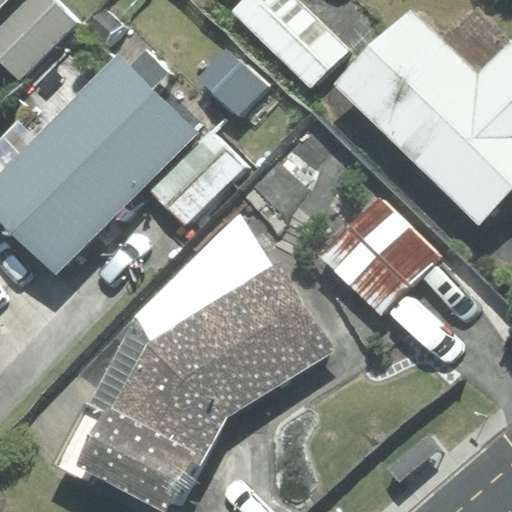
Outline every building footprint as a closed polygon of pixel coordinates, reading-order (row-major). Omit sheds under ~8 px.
[(0,0),(0,26),(25,0),(0,0)] [(92,26),(63,0),(40,0),(0,42),(0,54),(34,86),(92,26)] [(290,0),(230,0),(224,7),(306,84),(342,51),(290,0)] [(511,54),(488,80),(419,14),(350,87),(500,229),(511,216),(511,54)] [(144,68),(130,56),(0,194),(0,207),(77,280),(214,135),(169,92),(184,75),(160,52),(144,68)] [(255,168),(224,139),(166,201),(196,231),(255,168)] [(377,212),(332,259),(393,318),(439,271),(377,212)] [(188,511),(198,511),(247,415),(356,350),(300,259),(170,336),(144,323),(70,470),(108,488),(114,475),(188,511)]
